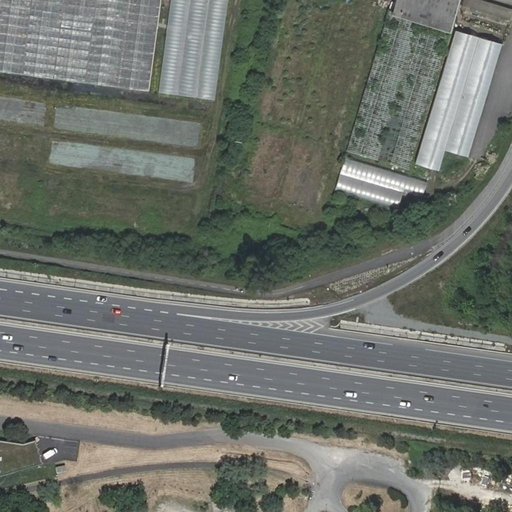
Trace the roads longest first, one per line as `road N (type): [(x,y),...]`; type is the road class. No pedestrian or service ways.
road 1 (motorway): [(511,174),(470,229),(424,268),(352,302),(275,315),(0,302)]
road 2 (motorway): [(0,336),(511,408)]
road 3 (motorway): [(511,375),(0,303)]
road 4 (residential): [(342,511),(329,489),(340,472),(406,482),(418,492)]
